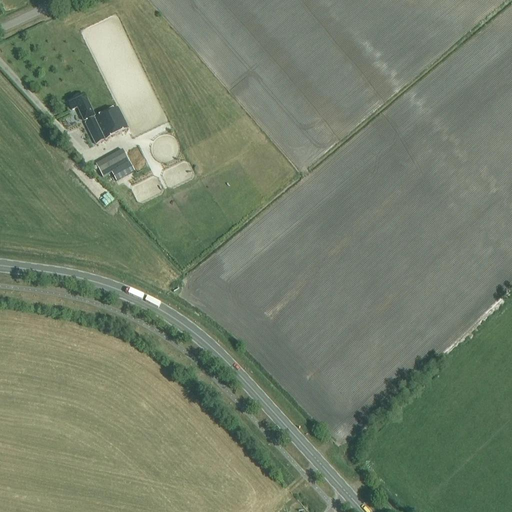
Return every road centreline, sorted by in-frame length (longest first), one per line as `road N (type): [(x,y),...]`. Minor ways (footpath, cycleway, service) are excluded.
road 1 (primary): [(364,511),(211,347),(166,313),(99,283),(0,265)]
road 2 (unclassified): [(0,285),(68,294),(173,341),(337,511)]
